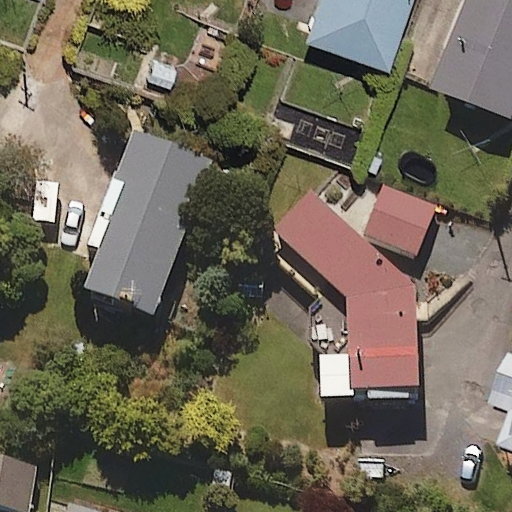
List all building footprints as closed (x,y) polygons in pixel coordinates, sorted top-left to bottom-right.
[(413,0),(321,0),(309,36),(390,64),(413,0)] [(511,0),(484,0),(451,103),(511,122),(511,0)] [(219,173),(140,145),(98,264),(111,268),(96,310),(162,333),(219,173)] [(369,247),(321,204),(315,210),(308,203),(278,235),(286,243),(281,249),(354,318),(355,371),(330,372),(331,420),(366,419),(366,412),(379,412),(379,419),(430,417),(427,306),(413,289),(441,214),(388,194),(369,247)] [(511,379),(498,422),(511,426),(511,443),(505,465),(511,467),(511,379)] [(37,511),(42,477),(0,471),(0,511),(37,511)]
